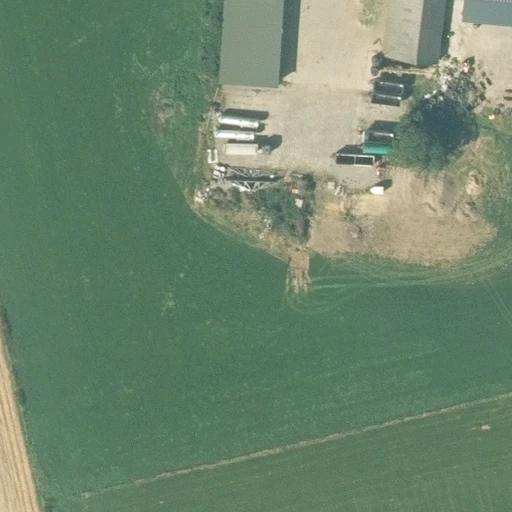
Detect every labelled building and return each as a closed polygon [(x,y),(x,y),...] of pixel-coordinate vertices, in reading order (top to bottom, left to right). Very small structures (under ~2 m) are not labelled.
[(283,0),(224,0),(219,78),(278,82),(283,0)] [(307,0),(307,2),(308,6),(309,10),(310,13),(312,15),(314,18),(318,21),(322,23),(327,25),(330,26),(333,26),(337,25),(341,24),(343,23),(347,21),(350,18),(352,16),(354,13),(356,9),(357,6),(357,3),(357,0),(307,0)] [(411,0),(387,0),(382,55),(405,58),(411,2),(411,0)] [(439,5),(411,2),(405,58),(433,61),(439,5)] [(367,87),(365,107),(407,112),(412,67),(389,64),(387,75),(378,74),(377,88),(367,87)] [(215,83),(214,107),(251,108),(251,84),(215,83)] [(214,175),(247,172),(245,154),(232,155),(232,152),(212,154),(214,175)]
